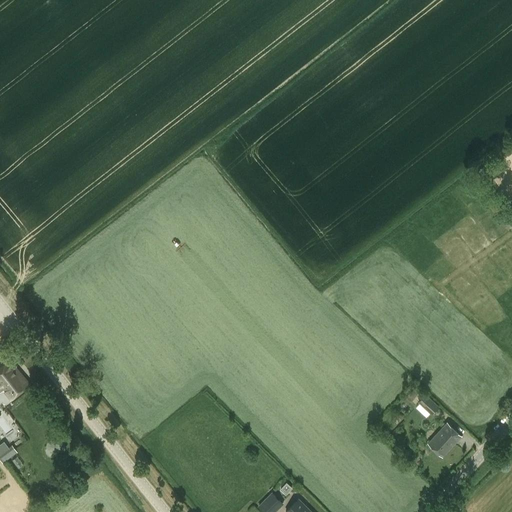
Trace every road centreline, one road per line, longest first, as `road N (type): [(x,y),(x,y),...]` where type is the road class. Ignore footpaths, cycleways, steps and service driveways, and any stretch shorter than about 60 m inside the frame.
road 1 (unclassified): [(165,511),(13,321)]
road 2 (tertiary): [(429,511),(511,422)]
